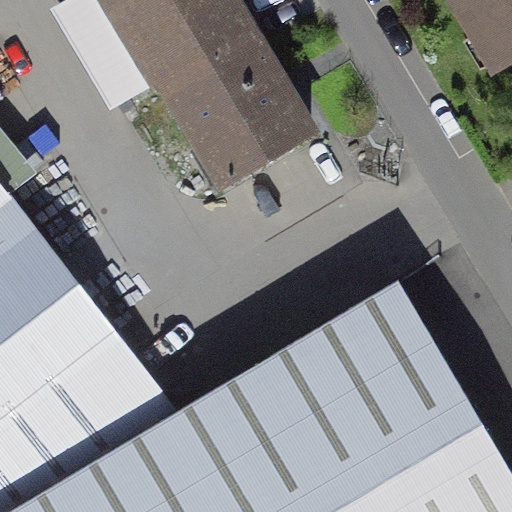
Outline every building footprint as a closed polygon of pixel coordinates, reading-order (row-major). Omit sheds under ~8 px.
[(97,0),(56,24),(114,122),(158,96),(160,99),(164,97),(226,202),(315,149),(241,26),(225,0),(97,0)] [(511,0),(446,0),(449,4),(497,86),(511,77),(511,0)] [(0,193),(25,173),(0,142),(0,217),(7,212),(0,203),(0,193)] [(7,212),(0,217),(0,449),(119,352),(67,287),(7,212)] [(0,511),(511,511),(511,479),(485,434),(402,295),(180,427),(119,352),(0,449),(0,511)]
